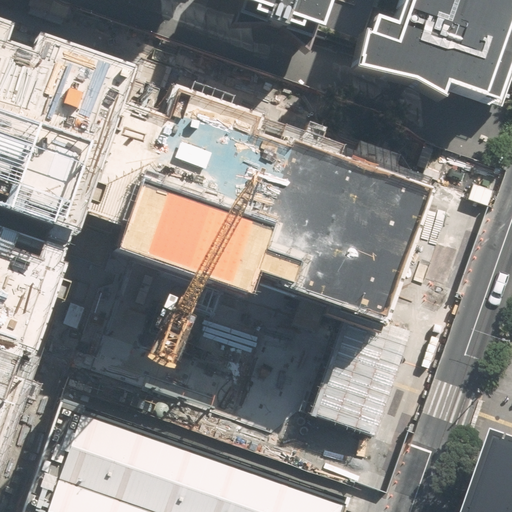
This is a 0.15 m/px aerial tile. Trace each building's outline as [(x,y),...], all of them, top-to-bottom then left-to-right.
[(322,0),(232,0),(222,27),(304,53),(322,0)] [(511,0),(397,0),(390,23),(371,16),(370,14),(364,33),(360,32),(349,68),(402,78),(436,97),(440,83),(490,101),(511,36),(511,0)] [(0,21),(0,203),(80,231),(136,69),(42,37),(38,49),(9,39),(14,27),(0,21)] [(401,184),(177,105),(133,230),(356,309),(401,184)] [(0,458),(72,253),(0,227),(0,458)] [(296,412),(331,305),(119,235),(84,342),(296,412)] [(406,334),(343,313),(310,413),(373,434),(406,334)] [(343,511),(348,501),(62,401),(22,511),(343,511)] [(511,511),(511,447),(494,441),(468,511),(511,511)]
